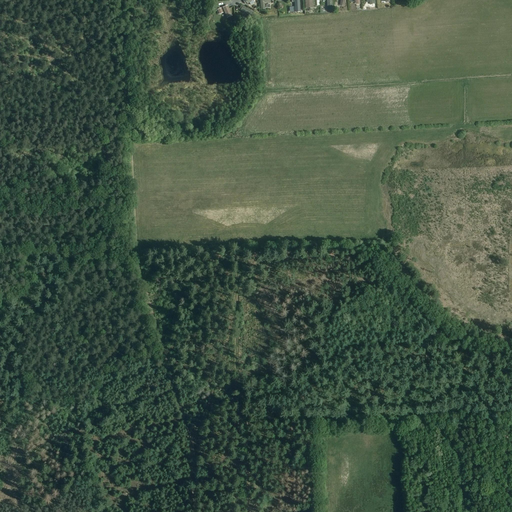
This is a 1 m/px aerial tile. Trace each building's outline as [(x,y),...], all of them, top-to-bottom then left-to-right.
[(260,0),(261,10),(265,10),(265,3),(270,3),(271,2),(271,0),(260,0)] [(291,0),(292,3),(293,3),(294,3),(295,12),(300,12),(300,10),(299,0),(291,0)] [(305,0),(305,8),(313,8),(312,0),(305,0)] [(228,6),(223,8),(227,18),(232,16),(228,6)] [(254,13),(243,6),(240,10),(252,16),(254,13)]
